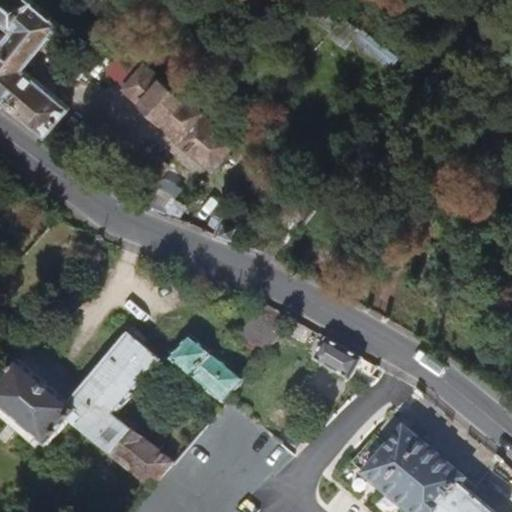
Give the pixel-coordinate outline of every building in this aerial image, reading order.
[(0,0),(0,19),(14,32),(0,47),(0,102),(2,100),(44,137),(73,105),(31,67),(66,28),(34,0),(0,0)] [(386,73),(401,54),(346,11),(331,30),(386,73)] [(239,145),(147,63),(126,86),(183,138),(179,142),(214,173),(239,145)] [(314,214),(296,200),(282,217),(299,232),(314,214)] [(301,271),(342,223),(321,205),(314,214),(299,232),(278,258),(301,271)] [(238,245),(245,225),(223,218),(216,238),(238,245)] [(268,348),(293,319),(261,301),(242,335),(268,348)] [(116,412),(163,356),(131,328),(69,400),(18,358),(0,378),(0,401),(47,441),(57,430),(60,433),(72,420),(150,486),(172,460),(116,412)] [(244,376),(192,333),(170,357),(222,401),(224,399),(244,376)] [(350,380),(362,358),(326,337),(313,360),(350,380)] [(467,482),(390,418),(353,462),(414,511),(490,511),(462,488),(467,482)]
